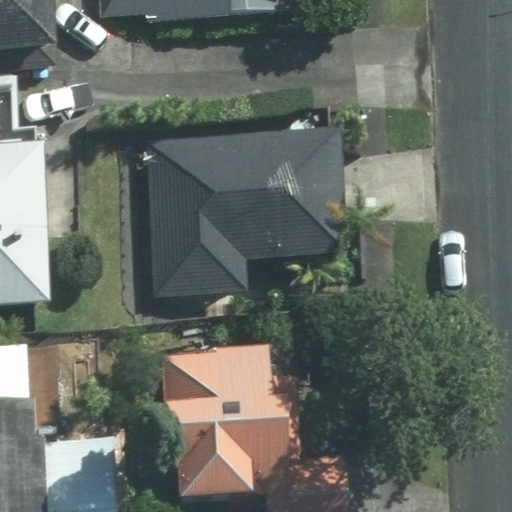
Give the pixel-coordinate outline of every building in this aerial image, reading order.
[(0,0),(0,65),(53,66),(53,0),(0,0)] [(99,0),(98,24),(285,33),(286,0),(99,0)] [(0,339),(10,339),(10,318),(46,318),(44,157),(36,157),(35,139),(14,139),(13,83),(0,83),(0,339)] [(157,308),(242,306),(241,275),(343,273),(341,147),(154,151),(157,308)] [(115,511),(116,447),(63,447),(63,353),(0,352),(0,511),(115,511)] [(267,386),(267,361),(159,358),(155,509),(261,511),(347,511),(348,461),(299,461),(301,387),(267,386)]
